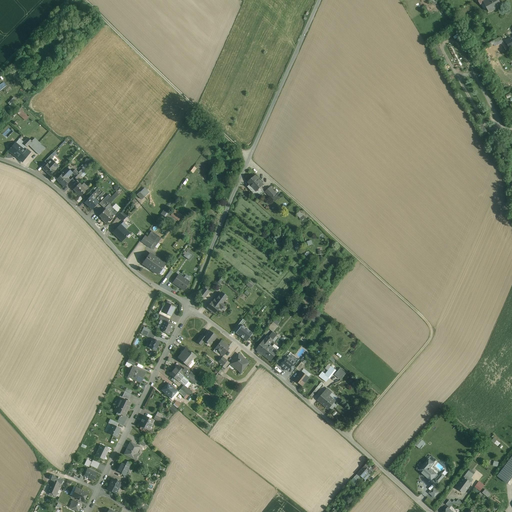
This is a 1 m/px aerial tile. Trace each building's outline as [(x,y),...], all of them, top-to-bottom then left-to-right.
[(488,0),(486,1),(484,3),(489,12),(501,5),(498,0),(488,0)] [(431,47),(438,57),(442,54),(436,44),(431,47)] [(18,100),(14,97),(8,103),(12,107),(18,100)] [(17,113),(25,121),(28,117),(22,111),(23,111),(21,109),(17,113)] [(19,138),(15,142),(26,151),(27,149),(27,147),(23,143),(24,142),(19,138)] [(24,142),(23,143),(27,147),(29,145),(32,142),(32,141),(28,138),(24,142)] [(35,138),(32,141),(32,142),(29,145),(38,155),(45,148),(35,138)] [(26,151),(15,142),(8,151),(22,162),(30,152),(27,149),(26,151)] [(59,166),(52,159),(48,163),(55,170),(59,166)] [(47,164),(42,169),(43,169),(43,168),(47,172),(46,172),(50,176),(56,170),(55,170),(48,163),(47,164)] [(67,168),(63,172),(63,173),(62,173),(65,177),(70,171),(67,168)] [(78,173),(75,170),(72,173),(75,175),(73,177),(76,180),(81,175),(78,173)] [(65,177),(62,173),(57,179),(64,187),(70,181),(67,178),(65,177)] [(255,175),(248,182),(250,185),(252,187),(256,192),(260,189),(264,185),(255,175)] [(79,184),(73,189),(77,193),(77,194),(80,197),(86,190),(79,184)] [(260,189),(256,192),(252,187),(250,189),(257,197),(263,192),(260,189)] [(270,187),(266,191),(272,198),(277,194),(270,187)] [(98,188),(91,195),(96,199),(103,192),(98,188)] [(145,188),(140,192),(145,197),(149,192),(145,188)] [(96,199),(91,195),(87,199),(88,200),(86,201),(88,202),(86,204),(91,208),(94,206),(95,206),(98,203),(95,200),(96,199)] [(105,209),(99,216),(102,218),(101,219),(102,219),(106,223),(106,224),(113,216),(112,217),(109,214),(110,213),(109,213),(106,210),(105,209)] [(174,209),(169,216),(176,222),(182,215),(174,209)] [(123,221),(128,216),(123,211),(118,216),(123,221)] [(129,234),(120,225),(113,232),(119,237),(119,238),(122,241),(127,236),(126,236),(129,234)] [(161,238),(152,232),(147,238),(154,242),(150,247),(153,249),(155,247),(157,243),(161,238)] [(147,238),(145,236),(141,241),(150,247),(154,242),(147,238)] [(189,259),(192,254),(186,250),(183,255),(189,259)] [(165,264),(150,253),(142,264),(157,274),(165,264)] [(190,282),(179,275),(173,283),(184,290),(190,282)] [(245,284),(251,288),(254,283),(249,279),(245,284)] [(204,288),(199,295),(203,299),(209,292),(204,288)] [(221,293),(218,296),(219,297),(216,300),(214,299),(212,302),(219,307),(221,309),(224,305),(222,303),(227,297),(221,293)] [(212,302),(207,308),(214,314),(219,307),(212,302)] [(175,307),(166,303),(164,307),(165,307),(162,312),(171,316),(175,307)] [(322,314),(317,311),(313,316),(317,319),(322,314)] [(167,323),(164,321),(160,330),(169,334),(173,325),(167,323)] [(274,322),(273,322),(269,328),(274,331),(278,326),(277,325),(274,322)] [(244,331),(240,328),(236,333),(241,337),(245,332),(244,331)] [(156,333),(150,330),(147,337),(153,339),(156,333)] [(204,337),(202,339),(204,341),(206,342),(207,341),(211,344),(216,337),(213,335),(213,334),(209,331),(204,337)] [(245,332),(241,337),(246,341),(251,336),(245,332)] [(273,332),(271,334),(269,337),(273,340),(274,338),(275,338),(276,336),(277,335),(273,332)] [(202,335),(196,341),(201,345),(204,341),(202,339),(204,337),(202,335)] [(268,336),(257,350),(260,352),(262,354),(271,361),(278,351),(269,345),(273,341),(273,340),(269,337),(268,336)] [(153,339),(149,347),(156,350),(159,342),(153,339)] [(221,341),(215,349),(223,356),(227,351),(226,350),(229,347),(221,341)] [(186,348),(181,354),(182,354),(178,358),(183,362),(187,365),(191,360),(192,361),(196,356),(186,348)] [(249,362),(238,354),(230,364),(231,364),(232,363),(237,368),(236,369),(241,372),(249,362)] [(227,361),(222,357),(219,361),(224,365),(227,361)] [(296,364),(287,357),(286,358),(283,362),(281,365),(290,372),(291,371),(294,366),(296,364)] [(297,368),(296,369),(299,371),(305,364),(302,362),(297,368)] [(183,370),(177,365),(170,374),(179,382),(185,374),(186,373),(183,370)] [(146,373),(133,367),(128,377),(141,383),(146,373)] [(328,371),(325,374),(323,372),(319,376),(326,382),(331,376),(336,370),(331,367),(328,371)] [(198,379),(184,368),(183,370),(186,373),(185,374),(186,375),(186,377),(194,384),(198,379)] [(346,373),(340,368),(335,374),(341,379),(346,373)] [(301,372),(295,380),(302,385),(309,377),(301,372)] [(173,388),(170,385),(168,383),(162,390),(170,397),(173,393),(174,394),(177,391),(173,388)] [(192,392),(184,385),(181,389),(187,394),(189,395),(192,392)] [(187,394),(181,389),(178,392),(184,397),(187,394)] [(328,389),(318,400),(328,409),(335,401),(329,396),(332,393),(328,389)] [(131,394),(125,391),(122,397),(129,400),(131,394)] [(121,398),(119,402),(120,403),(118,407),(117,407),(115,411),(125,416),(127,410),(127,409),(128,406),(129,407),(131,403),(121,398)] [(154,420),(144,415),(144,416),(143,419),(142,419),(139,426),(149,430),(154,420)] [(116,426),(112,425),(108,433),(116,437),(120,428),(116,426)] [(131,443),(130,445),(129,445),(130,446),(128,448),(125,454),(136,460),(137,460),(136,460),(139,455),(136,454),(139,447),(140,447),(131,443)] [(100,447),(93,444),(90,452),(96,455),(100,447)] [(100,447),(96,455),(104,459),(109,449),(101,445),(100,447)] [(511,476),(511,456),(498,476),(507,483),(511,476)] [(437,474),(430,468),(434,463),(429,459),(419,470),(427,477),(427,478),(431,481),(437,474)] [(97,468),(99,463),(92,460),(90,465),(97,468)] [(131,464),(123,460),(117,471),(125,475),(131,464)] [(375,470),(367,463),(363,468),(371,474),(375,470)] [(371,474),(363,468),(358,474),(360,476),(366,480),(371,474)] [(96,473),(88,469),(84,476),(93,480),(96,473)] [(438,483),(445,476),(442,473),(435,480),(438,483)] [(471,478),(466,474),(464,478),(471,483),(473,480),(473,479),(471,478)] [(63,479),(52,475),(51,480),(60,483),(61,484),(63,479)] [(122,483),(112,478),(107,489),(116,494),(122,483)] [(354,478),(351,481),(353,484),(354,483),(358,486),(359,484),(356,481),(357,480),(354,478)] [(464,478),(457,487),(464,493),(464,492),(471,483),(464,478)] [(60,483),(51,480),(47,492),(56,496),(60,483)] [(481,490),(485,485),(478,480),(474,486),(481,490)] [(88,493),(76,488),(72,496),(77,499),(81,501),(81,500),(84,502),(88,493)] [(430,493),(434,497),(439,492),(434,488),(430,493)] [(488,497),(491,493),(485,488),(482,492),(488,497)]
